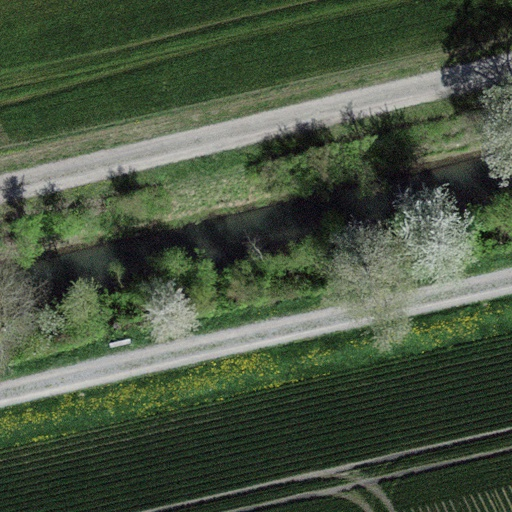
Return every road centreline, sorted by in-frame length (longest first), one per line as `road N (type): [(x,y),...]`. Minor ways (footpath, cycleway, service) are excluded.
road 1 (track): [(511,279),(0,394)]
road 2 (track): [(511,22),(0,129)]
